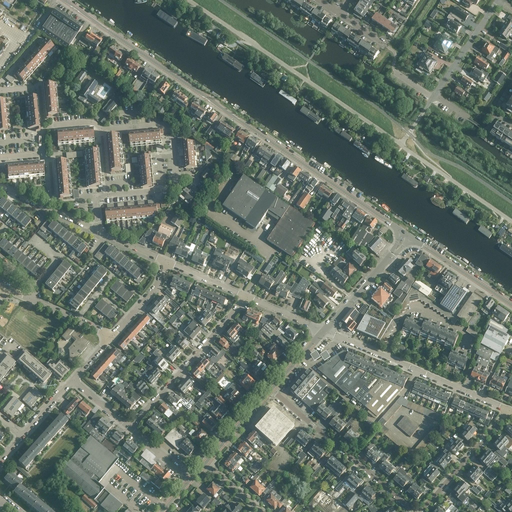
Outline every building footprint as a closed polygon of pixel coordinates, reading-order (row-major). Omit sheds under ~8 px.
[(295,8),(300,0),(292,0),(290,4),(292,5),(291,6),(292,6),(295,8)] [(301,11),(305,4),(306,4),(302,1),(303,1),(301,0),(300,0),(295,8),(298,10),(298,11),(299,10),(301,11)] [(371,6),(362,0),(360,4),(369,10),(371,6)] [(476,5),(479,0),(467,0),(468,0),(467,0),(462,0),(461,3),(469,8),(473,3),(476,5)] [(305,15),(311,7),(309,5),(309,6),(306,4),(305,4),(301,11),(303,12),(302,13),(305,15)] [(369,10),(360,4),(358,8),(366,13),(369,10)] [(311,18),(316,11),(313,8),(311,7),(305,15),(308,17),(309,18),(309,17),(311,18)] [(366,13),(358,8),(354,13),(359,16),(362,18),(363,18),(366,13)] [(51,16),(41,31),(51,38),(66,16),(56,9),(51,16)] [(465,22),(469,16),(458,9),(454,15),(453,14),(452,17),(458,22),(460,19),(465,22)] [(178,23),(160,11),(157,16),(174,28),(178,23)] [(316,22),(322,14),(320,12),(319,13),(316,11),(311,18),(313,19),(312,20),(313,20),(316,22)] [(5,21),(10,24),(14,17),(9,14),(5,21)] [(322,25),(326,18),(327,18),(323,15),(324,15),(322,14),(316,22),(319,24),(319,25),(320,24),(322,25)] [(376,28),(381,19),(382,18),(381,19),(377,14),(376,15),(370,24),(376,28)] [(82,27),(66,16),(51,38),(67,49),(82,27)] [(453,22),(455,19),(449,16),(447,19),(450,21),(446,27),(457,34),(461,27),(453,22)] [(326,29),(331,23),(333,21),(330,19),(330,20),(327,18),(326,18),(322,25),(323,26),(323,27),(326,29)] [(381,31),(387,22),(387,21),(387,22),(382,18),(381,19),(376,28),(381,31)] [(511,21),(510,23),(509,25),(507,23),(503,29),(510,34),(511,34),(511,21)] [(386,35),(392,26),(392,25),(392,26),(387,22),(381,31),(386,35)] [(337,35),(342,29),(342,28),(339,26),(339,25),(337,24),(335,26),(336,26),(331,33),(334,35),(335,35),(335,34),(337,35)] [(392,38),(397,30),(397,29),(392,25),(392,26),(386,35),(391,38),(392,38)] [(342,40),(348,31),(346,30),(345,30),(342,28),(342,29),(337,35),(339,37),(339,38),(342,40)] [(511,34),(510,34),(503,29),(499,35),(500,35),(500,36),(502,37),(507,40),(509,37),(511,38),(511,36),(511,34)] [(208,42),(189,31),(186,36),(205,47),(208,42)] [(348,42),(352,36),(353,35),(349,33),(350,32),(348,31),(342,40),(345,42),(346,41),(348,42)] [(92,33),(90,36),(88,35),(84,40),(91,45),(97,37),(92,33)] [(352,47),(358,38),(356,37),(353,35),(352,36),(348,42),(350,44),(349,45),(352,47)] [(440,37),(437,42),(448,49),(449,47),(450,48),(452,45),(452,44),(447,41),(448,38),(443,35),(442,37),(440,37)] [(102,40),(97,37),(91,45),(92,45),(96,48),(98,45),(99,46),(102,40)] [(38,50),(34,46),(30,51),(34,54),(32,57),(27,53),(23,58),(27,62),(25,65),(21,61),(16,66),(21,70),(16,75),(15,74),(13,77),(16,79),(18,78),(24,83),(55,48),(47,40),(45,42),(41,38),(37,43),(41,47),(38,50)] [(358,49),(363,43),(363,42),(360,40),(360,39),(358,38),(352,47),(355,49),(356,49),(356,48),(358,49)] [(363,54),(369,45),(367,44),(366,44),(363,42),(363,43),(358,49),(360,51),(360,52),(363,54)] [(448,49),(437,42),(434,47),(435,48),(433,50),(438,54),(440,51),(445,54),(446,55),(448,52),(447,51),(448,49)] [(501,42),(498,46),(507,52),(510,49),(501,42)] [(499,50),(495,48),(488,43),(485,47),(492,52),(496,55),(499,50)] [(369,56),(373,50),(374,49),(370,47),(371,46),(369,45),(363,54),(366,56),(367,55),(369,56)] [(98,46),(93,54),(97,56),(102,49),(98,46)] [(119,62),(124,55),(112,47),(108,54),(110,55),(111,54),(115,57),(114,58),(119,62)] [(496,55),(492,52),(485,47),(482,51),(492,58),(495,54),(497,56),(497,55),(496,55)] [(374,61),(378,54),(380,52),(377,51),(374,49),(373,50),(369,56),(371,58),(370,58),(370,59),(374,61)] [(423,54),(420,60),(433,68),(434,66),(435,67),(437,64),(436,63),(431,60),(433,57),(427,53),(425,56),(423,54)] [(244,67),(226,55),(222,60),(240,72),(244,67)] [(483,67),(486,63),(478,58),(474,64),(485,71),(486,68),(483,67)] [(130,59),(126,65),(123,69),(127,71),(127,70),(129,71),(130,70),(135,63),(130,59)] [(433,68),(420,60),(422,61),(418,66),(417,69),(418,70),(423,72),(424,70),(430,74),(432,71),(432,70),(433,68)] [(141,67),(135,63),(130,70),(132,72),(133,70),(137,73),(141,67)] [(147,69),(146,70),(144,72),(145,72),(141,78),(147,82),(153,73),(147,69)] [(484,79),(487,74),(484,72),(483,74),(476,69),(473,75),(480,80),(482,78),(484,79)] [(119,84),(122,80),(118,78),(122,72),(119,70),(112,79),(119,84)] [(77,79),(78,80),(81,83),(87,74),(83,71),(77,79)] [(159,77),(153,73),(147,82),(154,86),(159,77)] [(254,73),(251,76),(268,88),(270,84),(254,73)] [(11,84),(15,80),(9,75),(5,79),(11,84)] [(477,86),(465,78),(461,82),(468,86),(469,84),(476,89),(477,86)] [(100,101),(90,94),(96,87),(98,83),(91,79),(89,82),(78,99),(84,103),(87,99),(97,105),(100,101)] [(56,81),(47,82),(48,85),(45,85),(47,116),(46,116),(47,119),(51,119),(51,116),(57,115),(54,85),(56,84),(56,81)] [(164,95),(170,87),(163,82),(157,91),(164,95)] [(127,93),(131,95),(136,88),(132,86),(127,93)] [(468,95),(461,90),(462,89),(460,88),(460,89),(458,88),(456,91),(455,91),(454,92),(455,93),(454,93),(462,98),(464,95),(467,97),(468,95)] [(297,101),(281,90),(278,94),(294,105),(297,101)] [(177,103),(182,95),(177,91),(171,100),(177,103)] [(486,102),(491,95),(486,91),(481,98),(486,102)] [(188,99),(182,95),(177,103),(185,110),(189,104),(185,102),(188,99)] [(36,98),(27,99),(29,130),(36,129),(36,132),(40,131),(40,128),(39,128),(36,98)] [(102,111),(108,116),(112,112),(113,112),(119,105),(113,99),(102,111)] [(2,132),(9,131),(7,100),(0,100),(0,135),(2,135),(2,132)] [(195,116),(200,107),(194,103),(189,111),(195,116)] [(322,118),(304,106),(300,111),(318,123),(322,118)] [(207,112),(200,107),(195,116),(201,120),(207,112)] [(213,123),(218,117),(213,113),(211,117),(210,116),(207,119),(213,123)] [(181,118),(176,124),(180,127),(184,120),(181,118)] [(219,127),(225,131),(229,127),(222,122),(219,127)] [(495,138),(502,128),(497,124),(493,130),(490,135),(495,138)] [(195,135),(199,130),(191,125),(190,127),(194,130),(191,135),(193,136),(194,135),(195,135)] [(209,136),(214,129),(211,127),(206,134),(209,136)] [(235,131),(229,127),(225,131),(231,136),(235,131)] [(352,139),(336,127),(333,130),(350,142),(352,139)] [(58,144),(59,144),(94,141),(93,128),(54,132),(55,136),(57,136),(58,144)] [(500,141),(507,131),(502,128),(495,138),(500,141)] [(163,130),(129,133),(131,146),(162,143),(161,135),(164,135),(163,130)] [(235,139),(239,142),(245,134),(241,131),(235,139)] [(505,144),(511,134),(507,131),(500,141),(505,144)] [(123,170),(123,166),(120,134),(107,136),(111,175),(116,174),(115,171),(123,170)] [(245,134),(239,142),(243,145),(249,136),(245,134)] [(246,146),(250,149),(255,141),(251,138),(246,146)] [(179,147),(179,148),(180,167),(186,166),(186,168),(197,167),(197,162),(195,141),(187,142),(187,139),(183,140),(183,142),(184,142),(184,147),(179,147)] [(255,141),(250,149),(254,152),(259,144),(255,141)] [(370,151),(355,142),(353,145),(368,155),(370,151)] [(256,157),(262,161),(269,151),(263,147),(256,157)] [(85,152),(89,188),(101,187),(97,148),(93,149),(93,151),(85,152)] [(269,151),(262,161),(267,165),(275,155),(269,151)] [(150,157),(151,156),(151,154),(147,154),(147,157),(140,157),(143,189),(153,188),(150,157)] [(282,158),(278,155),(271,166),(273,167),(270,171),(274,174),(278,170),(276,168),(282,158)] [(394,167),(378,157),(378,156),(377,156),(376,156),(375,157),(375,158),(375,159),(375,160),(376,160),(392,170),(394,167)] [(67,160),(55,162),(58,200),(63,200),(63,197),(71,197),(67,160)] [(246,173),(253,163),(249,160),(242,171),(246,173)] [(285,171),(290,165),(284,161),(280,168),(285,171)] [(7,170),(8,174),(8,178),(44,175),(43,163),(4,166),(5,171),(7,170)] [(206,181),(212,174),(208,170),(209,168),(207,166),(203,171),(205,172),(201,177),(206,181)] [(295,168),(290,175),(288,178),(294,182),(301,172),(295,168)] [(259,182),(266,172),(263,170),(256,180),(259,182)] [(303,173),(299,178),(298,178),(297,180),(297,181),(300,183),(301,180),(303,181),(307,175),(303,173)] [(418,184),(404,174),(401,178),(416,188),(418,184)] [(275,175),(267,185),(266,187),(274,193),(279,185),(282,180),(275,175)] [(311,178),(307,175),(303,181),(304,182),(302,185),(305,186),(306,184),(307,184),(311,178)] [(282,220),(267,241),(292,258),(315,225),(290,207),(290,208),(277,199),(244,176),(223,206),(257,229),(269,211),(270,212),(282,220)] [(313,179),(307,188),(306,189),(311,192),(318,182),(313,179)] [(288,191),(279,185),(274,193),(283,199),(288,191)] [(186,189),(179,198),(188,206),(196,198),(194,196),(199,190),(194,186),(189,191),(186,189)] [(318,193),(323,197),(328,190),(323,186),(318,193)] [(291,199),(288,203),(290,204),(293,200),(293,201),(300,191),(297,189),(291,199)] [(333,193),(328,190),(323,197),(322,199),(326,202),(327,200),(328,201),(330,201),(334,195),(333,194),(333,193)] [(303,210),(311,198),(305,193),(296,206),(303,210)] [(448,204),(433,194),(431,197),(445,207),(448,204)] [(340,198),(336,196),(334,195),(330,201),(330,202),(325,210),(319,219),(326,223),(332,214),(328,212),(332,207),(333,208),(334,207),(336,204),(337,204),(340,200),(339,199),(340,198)] [(344,213),(350,204),(344,200),(340,206),(338,209),(344,213)] [(135,208),(134,203),(128,203),(128,209),(125,209),(124,204),(118,204),(118,210),(115,210),(114,204),(108,205),(108,211),(106,211),(107,222),(158,217),(157,209),(160,209),(160,205),(157,205),(157,206),(155,206),(155,201),(148,201),(149,207),(145,207),(144,202),(141,202),(138,202),(138,208),(135,208)] [(7,202),(2,209),(4,212),(3,213),(5,215),(6,213),(12,206),(7,202)] [(352,214),(356,208),(350,204),(344,213),(345,213),(342,217),(344,218),(338,226),(333,233),(338,236),(353,215),(352,214)] [(12,206),(6,213),(9,215),(8,217),(9,219),(11,217),(17,210),(12,206)] [(334,220),(336,217),(340,211),(337,209),(332,218),(334,220)] [(352,218),(354,220),(356,221),(362,212),(359,209),(354,216),(354,215),(352,218)] [(17,210),(11,217),(14,219),(12,221),(14,222),(16,221),(21,213),(17,210)] [(470,220),(456,210),(453,214),(467,225),(470,220)] [(366,215),(362,212),(356,221),(358,222),(361,224),(358,228),(359,229),(360,230),(364,225),(362,223),(364,220),(363,219),(366,215)] [(21,213),(16,221),(18,223),(17,225),(19,226),(26,217),(21,213)] [(198,218),(192,215),(189,222),(195,225),(198,218)] [(179,228),(183,221),(176,216),(171,223),(179,228)] [(26,217),(19,226),(20,224),(23,227),(22,228),(24,230),(31,221),(26,217)] [(370,217),(364,225),(360,230),(359,229),(351,242),(365,251),(369,245),(374,239),(365,233),(368,229),(370,228),(372,229),(377,223),(370,217)] [(48,228),(51,231),(49,233),(51,234),(52,232),(58,225),(53,221),(52,222),(50,225),(48,228)] [(58,225),(52,232),(55,234),(54,236),(54,237),(52,239),(54,240),(56,238),(63,229),(58,225)] [(160,238),(157,246),(162,248),(165,240),(167,237),(169,238),(173,229),(162,225),(161,226),(159,226),(157,230),(159,231),(158,233),(162,235),(161,238),(160,238)] [(493,234),(481,226),(478,231),(489,239),(493,234)] [(63,229),(56,238),(57,236),(60,238),(58,240),(60,241),(67,233),(63,229)] [(155,232),(150,230),(145,236),(152,239),(155,232)] [(46,240),(48,238),(39,231),(38,233),(46,240)] [(67,233),(60,241),(60,242),(62,240),(65,242),(61,246),(63,248),(72,236),(67,233)] [(72,236),(63,248),(67,243),(69,246),(68,248),(70,249),(77,240),(72,236)] [(170,246),(175,248),(173,253),(179,256),(178,257),(179,258),(180,258),(186,245),(181,243),(182,240),(174,237),(170,246)] [(5,238),(0,243),(0,248),(2,250),(10,242),(9,241),(8,243),(5,241),(7,239),(5,238)] [(12,239),(10,242),(2,250),(7,254),(14,245),(13,247),(10,245),(13,241),(12,239)] [(372,252),(377,256),(385,246),(377,239),(368,248),(372,252)] [(77,240),(70,249),(71,247),(74,250),(72,251),(74,253),(81,244),(77,240)] [(16,243),(14,245),(7,254),(12,258),(19,249),(17,251),(15,249),(18,245),(16,243)] [(341,243),(338,248),(343,252),(347,247),(341,243)] [(81,244),(74,253),(76,251),(79,253),(77,255),(79,257),(86,248),(81,244)] [(191,247),(186,245),(180,258),(182,259),(183,259),(183,258),(187,259),(188,255),(191,257),(196,246),(192,244),(191,247)] [(511,250),(503,244),(500,250),(511,258),(511,250)] [(196,246),(191,257),(192,255),(194,257),(192,261),(197,264),(201,255),(202,252),(197,250),(198,247),(196,246)] [(19,249),(12,258),(16,262),(23,253),(22,255),(19,253),(23,248),(21,247),(19,249)] [(105,253),(104,254),(107,256),(106,258),(107,259),(114,250),(110,247),(109,248),(107,250),(105,253)] [(366,260),(353,248),(349,252),(346,250),(342,255),(349,262),(351,259),(360,267),(366,260)] [(114,250),(107,259),(108,259),(109,258),(112,260),(110,262),(112,263),(119,254),(114,250)] [(216,259),(212,266),(216,268),(217,268),(219,269),(225,256),(215,252),(213,258),(216,259)] [(23,253),(16,262),(21,266),(27,258),(24,256),(25,255),(23,253)] [(119,254),(112,263),(114,261),(116,264),(114,267),(115,268),(124,258),(119,254)] [(207,258),(201,255),(197,264),(203,266),(205,262),(208,263),(211,256),(208,255),(207,258)] [(264,261),(255,255),(253,258),(262,264),(264,261)] [(422,255),(416,265),(422,269),(428,259),(422,255)] [(225,256),(219,269),(222,270),(226,272),(230,265),(232,266),(235,261),(225,256)] [(27,258),(21,266),(26,269),(31,262),(29,260),(30,258),(28,257),(27,258)] [(124,258),(115,268),(116,268),(118,265),(121,267),(120,269),(121,271),(128,262),(124,258)] [(243,262),(241,260),(237,265),(239,267),(236,271),(242,275),(247,268),(245,266),(244,267),(241,265),(243,262)] [(31,262),(26,269),(30,273),(36,266),(33,264),(35,262),(33,261),(31,262)] [(407,261),(402,267),(397,272),(401,276),(401,275),(404,278),(405,277),(409,273),(416,279),(422,270),(420,268),(419,269),(415,266),(414,267),(411,265),(411,264),(407,261)] [(426,264),(422,269),(425,271),(425,270),(430,273),(431,274),(432,271),(437,265),(431,261),(428,266),(426,264)] [(36,266),(30,273),(35,277),(41,270),(38,268),(41,263),(40,262),(36,266)] [(73,269),(64,262),(60,266),(69,273),(67,272),(69,269),(71,271),(73,269)] [(128,262),(121,271),(122,271),(123,269),(126,271),(123,274),(125,276),(126,274),(133,266),(128,262)] [(270,264),(264,273),(267,274),(273,266),(270,264)] [(349,264),(344,269),(351,276),(356,271),(349,264)] [(430,273),(430,274),(436,279),(441,272),(440,273),(439,272),(442,268),(437,265),(432,271),(431,274),(430,273)] [(69,273),(60,266),(56,271),(65,278),(63,276),(66,274),(67,275),(69,273)] [(133,266),(126,274),(128,273),(130,275),(129,277),(131,278),(138,269),(133,266)] [(100,267),(97,270),(96,269),(95,269),(93,267),(92,269),(103,278),(107,273),(100,267)] [(351,276),(344,269),(341,272),(340,271),(336,268),(335,267),(333,269),(347,281),(351,276)] [(247,268),(242,275),(247,279),(250,274),(253,276),(257,271),(254,269),(252,272),(248,269),(249,269),(247,268)] [(103,278),(92,269),(94,271),(96,272),(94,275),(90,272),(88,274),(99,282),(103,278)] [(138,269),(131,278),(132,276),(135,279),(133,280),(138,284),(142,280),(139,278),(143,273),(138,269)] [(347,281),(333,269),(334,271),(330,275),(333,278),(342,286),(347,281)] [(65,278),(56,271),(53,276),(61,283),(61,282),(60,281),(62,278),(63,280),(65,278)] [(275,280),(278,282),(284,273),(281,272),(275,280)] [(284,273),(278,282),(273,290),(276,291),(275,294),(276,294),(275,295),(278,296),(278,295),(280,297),(285,288),(282,287),(280,286),(281,284),(287,277),(284,275),(284,274),(284,273)] [(409,273),(405,277),(409,280),(404,285),(402,283),(397,291),(401,291),(407,295),(411,289),(416,279),(409,273)] [(99,282),(88,274),(92,277),(90,280),(86,277),(85,278),(95,287),(99,282)] [(400,282),(396,278),(393,275),(389,279),(390,279),(389,280),(396,286),(400,282)] [(441,291),(450,277),(446,275),(443,279),(443,278),(436,288),(441,291)] [(61,283),(53,276),(49,280),(56,286),(58,283),(60,284),(61,283)] [(259,284),(264,287),(271,277),(269,276),(267,278),(264,276),(259,284)] [(175,277),(172,284),(171,285),(175,287),(174,288),(177,289),(178,287),(181,280),(175,277)] [(271,277),(264,287),(269,291),(274,283),(271,281),(273,279),(271,277)] [(455,280),(450,277),(441,291),(446,294),(453,285),(452,284),(455,280)] [(95,287),(85,278),(84,279),(88,282),(86,284),(82,281),(81,283),(91,292),(95,287)] [(298,287),(297,287),(292,296),(300,300),(307,288),(308,288),(310,284),(303,278),(298,287)] [(56,286),(49,280),(45,285),(52,291),(54,288),(57,290),(59,288),(56,286)] [(183,289),(186,282),(181,280),(177,289),(182,292),(183,289)] [(110,289),(115,294),(122,286),(116,281),(110,289)] [(432,291),(417,281),(413,287),(428,297),(432,291)] [(192,285),(186,282),(183,289),(189,292),(192,285)] [(337,292),(326,283),(322,288),(315,282),(313,285),(318,290),(325,295),(327,293),(333,298),(337,292)] [(91,292),(81,283),(84,286),(82,289),(80,287),(79,289),(88,296),(91,292)] [(392,293),(394,291),(392,290),(393,290),(386,284),(383,288),(389,293),(391,291),(392,293)] [(285,288),(280,297),(283,298),(285,299),(286,299),(287,297),(290,299),(292,296),(297,287),(294,285),(292,288),(287,286),(286,286),(285,288)] [(318,290),(312,286),(310,285),(308,288),(307,288),(309,290),(315,294),(318,290)] [(122,286),(115,294),(121,298),(128,290),(122,286)] [(466,294),(454,286),(440,306),(453,314),(466,294)] [(197,287),(196,291),(193,290),(188,301),(191,303),(193,297),(194,297),(194,296),(199,298),(203,290),(197,287)] [(88,296),(79,289),(81,291),(78,294),(77,292),(75,294),(84,301),(88,296)] [(392,322),(381,340),(380,342),(384,343),(388,342),(388,339),(390,338),(390,335),(393,335),(392,331),(395,331),(394,328),(397,327),(396,324),(399,323),(399,320),(402,320),(401,317),(404,316),(403,313),(406,312),(405,309),(408,309),(408,306),(411,305),(410,303),(421,301),(422,303),(425,302),(425,305),(429,304),(430,305),(430,308),(434,308),(434,311),(437,310),(438,313),(441,313),(441,315),(444,315),(445,318),(448,317),(449,320),(452,320),(452,323),(455,325),(459,319),(428,297),(413,289),(412,289),(392,322)] [(128,290),(121,298),(127,303),(133,295),(128,290)] [(205,301),(206,298),(209,292),(203,290),(199,298),(205,301)] [(318,290),(315,294),(314,295),(317,297),(314,301),(323,309),(329,303),(323,297),(325,295),(318,290)] [(391,303),(393,301),(381,290),(373,299),(385,310),(387,308),(384,305),(388,301),(391,303)] [(167,291),(164,293),(171,299),(173,297),(167,291)] [(407,295),(401,291),(397,291),(394,295),(399,298),(397,300),(398,300),(402,304),(407,295)] [(214,295),(209,292),(206,298),(212,301),(214,295)] [(84,301),(75,294),(77,295),(75,298),(71,295),(70,297),(80,306),(84,301)] [(473,294),(471,297),(457,318),(468,325),(476,313),(481,304),(483,301),(473,294)] [(220,297),(214,295),(212,301),(217,303),(220,297)] [(80,306),(70,297),(69,297),(73,300),(71,303),(68,300),(66,302),(76,310),(80,306)] [(162,297),(158,301),(165,307),(167,305),(168,305),(169,304),(177,311),(180,308),(170,299),(168,302),(162,297)] [(226,300),(220,297),(217,303),(218,303),(216,307),(222,309),(226,300)] [(101,299),(94,308),(100,312),(107,304),(101,299)] [(311,303),(304,300),(299,310),(307,313),(311,303)] [(402,304),(398,300),(388,312),(394,317),(396,314),(395,312),(402,304)] [(490,311),(495,304),(489,300),(482,311),(484,313),(486,309),(490,311)] [(165,307),(158,301),(154,306),(159,311),(163,306),(164,307),(165,307)] [(107,304),(100,312),(106,317),(113,309),(107,304)] [(358,313),(353,309),(340,324),(343,330),(346,328),(353,333),(355,330),(357,331),(369,310),(367,309),(368,308),(365,305),(358,313)] [(159,311),(154,306),(150,310),(155,315),(159,311)] [(371,307),(369,310),(357,331),(357,332),(377,340),(378,339),(380,340),(391,321),(371,307)] [(509,314),(499,307),(496,312),(493,310),(488,317),(490,319),(504,328),(508,322),(510,319),(511,315),(509,314)] [(113,309),(106,317),(112,322),(118,313),(113,309)] [(181,310),(175,316),(180,320),(185,313),(181,310)] [(248,317),(252,319),(255,313),(249,310),(245,319),(246,320),(248,317)] [(207,313),(203,317),(208,322),(212,318),(207,313)] [(262,316),(255,313),(252,319),(257,321),(255,324),(257,325),(262,316)] [(481,316),(476,313),(468,325),(473,328),(481,316)] [(145,316),(141,320),(146,324),(150,320),(145,316)] [(423,321),(423,320),(421,320),(419,324),(413,321),(415,317),(412,316),(411,320),(408,319),(402,331),(403,331),(404,329),(412,333),(411,335),(412,333),(420,336),(419,338),(420,338),(421,334),(429,338),(429,340),(430,338),(438,341),(437,343),(438,341),(446,345),(445,347),(446,347),(447,345),(454,348),(453,350),(454,351),(459,337),(456,336),(458,332),(455,331),(454,335),(448,332),(449,328),(447,327),(445,331),(439,329),(441,325),(439,324),(437,328),(431,325),(433,321),(430,320),(429,324),(425,323),(424,326),(422,325),(423,321)] [(156,320),(164,327),(166,325),(161,320),(158,317),(155,320),(156,320)] [(208,322),(203,317),(199,322),(204,327),(208,322)] [(273,320),(274,321),(274,322),(276,324),(276,323),(278,324),(276,326),(279,329),(281,327),(280,325),(282,322),(276,317),(273,320)] [(494,352),(491,359),(497,361),(500,354),(501,355),(510,337),(506,335),(508,331),(504,328),(490,319),(486,330),(488,330),(481,345),(494,352)] [(146,324),(141,320),(137,324),(142,329),(144,330),(146,328),(144,326),(146,324)] [(276,332),(269,325),(267,323),(265,325),(266,326),(261,331),(273,343),(275,341),(278,344),(285,350),(288,347),(287,346),(288,344),(283,339),(281,341),(278,338),(281,336),(276,332)] [(142,329),(137,324),(134,328),(138,333),(142,329)] [(236,324),(231,329),(238,335),(241,331),(243,332),(248,337),(251,334),(246,329),(244,331),(236,324)] [(281,326),(281,327),(279,329),(278,330),(276,332),(281,336),(282,334),(283,336),(285,333),(287,331),(286,330),(282,326),(281,326)] [(466,332),(478,340),(479,340),(482,335),(470,326),(466,332)] [(62,337),(66,341),(68,341),(71,338),(75,342),(68,349),(69,351),(70,357),(69,358),(70,359),(69,361),(72,364),(86,348),(86,346),(86,345),(88,342),(75,330),(75,331),(71,327),(62,337)] [(196,327),(191,331),(196,336),(200,331),(196,327)] [(289,327),(286,330),(287,331),(285,333),(293,340),(298,335),(289,327)] [(138,333),(134,328),(130,333),(135,337),(138,333)] [(238,335),(231,329),(227,335),(234,341),(236,340),(234,338),(237,334),(238,335)] [(196,336),(191,331),(187,336),(192,340),(196,336)] [(135,337),(130,333),(126,337),(131,341),(135,337)] [(187,339),(184,336),(181,333),(179,336),(182,338),(179,341),(182,344),(180,346),(184,350),(189,344),(185,341),(187,339)] [(131,341),(126,337),(122,341),(127,346),(131,341)] [(227,349),(230,346),(227,344),(228,343),(223,339),(219,343),(224,348),(225,347),(227,349)] [(168,342),(173,347),(171,349),(169,348),(168,350),(169,351),(169,352),(177,358),(181,354),(178,351),(180,349),(170,340),(168,342)] [(127,346),(122,341),(118,346),(123,350),(127,346)] [(240,350),(242,348),(236,342),(234,344),(240,350)] [(476,364),(479,365),(482,366),(487,368),(491,359),(494,352),(480,345),(476,355),(479,357),(476,364)] [(221,358),(223,356),(214,348),(210,353),(216,358),(218,356),(221,358)] [(275,348),(271,353),(277,359),(282,354),(275,348)] [(465,369),(464,371),(465,372),(470,360),(467,358),(468,354),(466,353),(464,357),(459,355),(460,351),(458,349),(456,354),(453,352),(447,364),(448,364),(449,362),(457,366),(456,368),(457,366),(465,369)] [(14,361),(10,358),(8,356),(0,365),(0,382),(16,364),(17,364),(19,363),(44,384),(51,376),(25,354),(26,353),(23,350),(14,361)] [(110,355),(115,359),(116,360),(115,361),(120,365),(123,368),(124,366),(121,364),(122,363),(118,359),(117,357),(119,355),(114,350),(110,355)] [(162,357),(156,351),(154,350),(151,352),(153,354),(159,360),(162,357)] [(254,350),(251,353),(256,357),(257,357),(262,361),(264,359),(263,358),(259,354),(254,350)] [(177,358),(169,352),(165,356),(166,357),(172,363),(177,358)] [(318,370),(321,372),(336,385),(352,367),(356,357),(349,354),(348,355),(344,352),(332,360),(330,359),(328,361),(325,364),(326,364),(318,370)] [(273,363),(277,359),(271,353),(267,357),(273,363)] [(136,362),(142,355),(140,354),(134,360),(136,362)] [(115,359),(110,355),(106,359),(111,363),(115,359)] [(364,360),(356,357),(352,367),(336,385),(341,390),(359,370),(364,360)] [(58,364),(51,359),(45,365),(54,372),(60,365),(59,363),(58,364)] [(111,363),(106,359),(102,363),(107,368),(111,364),(115,367),(111,363)] [(149,373),(148,373),(156,381),(161,376),(157,372),(158,370),(155,368),(149,361),(148,360),(146,362),(147,363),(147,364),(153,369),(149,374),(149,373)] [(159,360),(155,364),(163,371),(168,365),(163,361),(162,362),(159,360)] [(204,360),(200,364),(205,369),(209,364),(212,366),(213,365),(217,369),(219,368),(214,364),(209,360),(207,362),(204,360)] [(371,363),(364,360),(359,370),(341,390),(347,395),(366,373),(371,363)] [(254,365),(256,367),(263,374),(267,369),(258,361),(254,365)] [(107,368),(102,363),(99,367),(104,372),(107,368)] [(378,366),(371,363),(366,373),(347,395),(353,400),(374,376),(378,366)] [(205,369),(200,364),(196,369),(206,378),(208,376),(205,374),(202,372),(205,369)] [(248,372),(250,370),(246,366),(245,366),(243,364),(241,366),(243,368),(248,372)] [(69,372),(60,365),(54,372),(62,380),(69,372)] [(476,380),(479,373),(482,366),(479,365),(477,368),(475,367),(471,378),(476,380)] [(385,370),(378,366),(374,376),(353,400),(358,405),(381,380),(385,370)] [(104,372),(99,367),(95,372),(100,376),(104,372)] [(259,378),(263,374),(256,367),(252,372),(259,378)] [(115,376),(117,374),(110,368),(108,370),(115,376)] [(206,378),(196,369),(191,374),(196,378),(199,375),(202,378),(204,380),(206,378)] [(393,373),(385,370),(381,380),(358,405),(364,410),(388,383),(393,373)] [(317,377),(309,371),(305,376),(312,383),(317,377)] [(100,376),(95,372),(91,376),(96,381),(100,376)] [(148,373),(145,377),(139,372),(137,374),(147,383),(148,382),(152,385),(156,381),(148,373)] [(483,374),(479,373),(476,380),(481,382),(485,372),(484,372),(483,374)] [(485,372),(481,382),(485,384),(490,374),(485,372)] [(255,383),(248,376),(250,374),(249,373),(247,375),(245,374),(241,378),(242,379),(251,387),(255,383)] [(400,376),(393,373),(388,383),(364,410),(370,415),(396,386),(400,376)] [(495,374),(490,385),(496,388),(500,378),(497,377),(498,375),(495,374)] [(312,383),(305,376),(300,381),(308,388),(312,383)] [(407,379),(400,376),(396,386),(370,415),(374,418),(375,419),(376,419),(377,418),(381,414),(403,389),(407,379)] [(251,387),(242,379),(238,383),(237,382),(238,381),(234,377),(231,381),(235,384),(236,385),(240,389),(239,388),(240,386),(247,392),(251,387)] [(308,388),(303,393),(298,398),(313,411),(319,405),(323,400),(328,394),(325,392),(323,390),(327,386),(317,377),(312,383),(308,388)] [(503,380),(500,378),(496,388),(502,391),(507,379),(504,378),(503,380)] [(187,379),(182,384),(188,389),(190,387),(192,388),(194,386),(187,379)] [(146,385),(142,382),(142,381),(136,387),(131,383),(129,386),(135,391),(137,388),(140,391),(139,391),(143,395),(149,390),(145,386),(146,385)] [(308,388),(300,381),(296,386),(303,393),(308,388)] [(107,387),(109,388),(111,390),(116,385),(112,382),(107,387)] [(416,383),(413,390),(412,393),(418,395),(422,385),(416,383)] [(188,389),(182,384),(178,389),(184,394),(188,389)] [(243,395),(239,392),(239,391),(240,389),(236,385),(235,386),(233,384),(226,392),(229,394),(238,402),(242,397),(241,396),(243,395)] [(428,388),(422,385),(418,395),(423,398),(428,388)] [(110,393),(115,398),(122,390),(117,386),(110,393)] [(303,393),(296,386),(291,392),(298,398),(303,393)] [(33,387),(27,394),(36,401),(42,395),(33,387)] [(433,390),(428,388),(423,398),(429,400),(433,390)] [(120,402),(124,397),(126,394),(124,392),(125,391),(123,389),(122,390),(115,398),(120,402)] [(439,392),(433,390),(429,400),(434,403),(435,400),(439,392)] [(444,395),(439,392),(435,400),(441,402),(444,395)] [(135,393),(133,396),(133,397),(129,401),(134,405),(136,402),(134,400),(135,398),(138,401),(141,398),(137,395),(135,393)] [(36,401),(27,394),(21,400),(30,408),(36,401)] [(233,407),(238,402),(229,394),(225,399),(226,400),(233,407)] [(168,400),(173,404),(173,405),(175,407),(180,403),(189,411),(192,407),(191,405),(186,401),(181,397),(180,398),(177,396),(175,398),(172,395),(168,400)] [(450,397),(444,395),(441,402),(440,405),(445,407),(450,397)] [(406,408),(408,402),(406,401),(401,396),(396,403),(401,407),(402,406),(406,408)] [(23,404),(14,397),(8,404),(17,411),(23,404)] [(124,397),(120,402),(125,406),(129,401),(124,397)] [(76,398),(66,410),(63,412),(67,416),(76,406),(78,407),(81,404),(80,403),(80,402),(76,398)] [(189,398),(186,401),(191,405),(192,407),(195,404),(194,402),(189,398)] [(215,400),(220,405),(216,408),(225,416),(229,412),(222,407),(224,405),(217,398),(215,400)] [(316,413),(320,417),(327,410),(325,407),(325,406),(323,405),(326,402),(323,400),(319,405),(321,407),(316,413)] [(452,407),(451,409),(454,410),(455,408),(458,409),(461,402),(455,400),(452,407)] [(129,401),(125,406),(130,410),(134,405),(129,401)] [(82,402),(81,404),(78,407),(81,410),(79,411),(80,412),(77,416),(79,418),(82,414),(83,414),(84,413),(87,415),(91,410),(82,402)] [(198,402),(195,405),(195,404),(192,407),(192,408),(195,411),(198,408),(200,410),(203,407),(198,402)] [(466,404),(461,402),(458,409),(463,412),(466,404)] [(17,411),(8,404),(3,410),(12,418),(17,411)] [(472,407),(466,404),(463,412),(469,414),(472,407)] [(159,409),(165,414),(169,418),(173,413),(179,419),(181,417),(172,408),(169,411),(169,410),(163,405),(159,409)] [(477,409),(472,407),(469,414),(474,416),(477,409)] [(187,414),(190,417),(195,421),(199,425),(202,423),(197,419),(192,414),(195,411),(192,408),(187,414)] [(225,416),(216,408),(212,412),(214,414),(221,420),(225,416)] [(327,410),(320,417),(325,422),(331,415),(333,417),(341,409),(340,408),(338,412),(335,409),(332,413),(330,411),(330,412),(327,410)] [(341,409),(333,417),(335,419),(330,425),(335,430),(343,420),(342,420),(341,421),(339,419),(337,417),(343,411),(341,409)] [(483,411),(477,409),(474,416),(480,419),(483,411)] [(269,416),(265,419),(262,416),(258,421),(261,424),(256,429),(276,447),(294,427),(274,410),(269,416)] [(488,414),(483,411),(480,419),(485,421),(488,414)] [(147,424),(152,428),(161,417),(156,413),(153,417),(151,419),(147,424)] [(96,414),(89,422),(87,420),(81,427),(80,429),(82,430),(83,429),(89,434),(102,419),(96,414)] [(61,415),(18,463),(25,469),(68,422),(61,415)] [(161,417),(152,428),(156,432),(160,427),(156,424),(158,421),(160,423),(162,420),(160,418),(161,417)] [(211,418),(209,420),(207,419),(206,421),(214,428),(218,424),(211,418)] [(343,420),(335,430),(339,434),(345,427),(347,429),(350,426),(355,420),(352,418),(347,424),(343,420)] [(114,429),(102,419),(89,434),(99,442),(101,445),(114,429)] [(353,445),(355,442),(357,444),(358,443),(356,441),(359,438),(355,435),(362,427),(355,420),(350,426),(354,429),(351,432),(350,431),(345,438),(353,445)] [(214,428),(206,421),(202,424),(204,426),(203,426),(210,432),(214,428)] [(475,427),(470,423),(468,426),(469,426),(465,431),(472,437),(476,432),(473,430),(475,427)] [(389,431),(384,426),(379,426),(377,424),(375,427),(385,436),(385,435),(389,431)] [(165,431),(160,427),(156,432),(161,436),(165,431)] [(117,431),(114,429),(101,445),(113,454),(117,449),(119,446),(117,445),(124,437),(117,431)] [(173,430),(166,438),(178,449),(187,440),(183,437),(183,438),(178,434),(173,430)] [(204,440),(197,434),(193,430),(189,434),(200,444),(204,440)] [(201,430),(197,434),(204,440),(207,435),(201,430)] [(189,438),(182,432),(181,431),(178,434),(183,438),(183,437),(187,440),(189,438)] [(460,435),(458,437),(463,441),(465,439),(468,442),(472,437),(465,431),(461,436),(460,435)] [(259,437),(253,432),(250,436),(262,446),(261,446),(263,444),(257,439),(259,437)] [(298,441),(300,443),(307,436),(302,432),(296,440),(298,442),(298,441)] [(463,441),(458,437),(455,435),(453,437),(455,439),(453,442),(451,440),(449,442),(453,445),(460,451),(464,446),(461,444),(463,441)] [(262,446),(250,436),(246,440),(254,446),(256,444),(257,445),(261,448),(262,446)] [(307,436),(300,443),(303,446),(305,448),(311,440),(307,436)] [(502,436),(498,441),(505,448),(509,443),(502,436)] [(77,452),(80,455),(84,450),(109,471),(118,460),(90,437),(77,452)] [(128,441),(126,443),(125,442),(121,448),(122,448),(120,451),(117,449),(113,454),(127,466),(135,456),(133,454),(138,449),(128,441)] [(196,449),(187,441),(184,444),(193,452),(196,449)] [(505,448),(498,441),(494,446),(501,452),(505,448)] [(244,442),(240,446),(249,454),(252,456),(253,457),(255,455),(251,452),(252,450),(244,442)] [(193,452),(184,444),(180,448),(189,456),(193,452)] [(315,456),(322,449),(317,445),(314,448),(313,447),(308,454),(313,459),(315,456)] [(376,454),(378,451),(374,447),(372,445),(366,451),(368,453),(366,456),(371,460),(376,454)] [(448,449),(446,451),(451,455),(453,453),(456,456),(460,451),(453,445),(449,450),(448,449)] [(249,454),(240,446),(237,450),(246,458),(249,454)] [(322,449),(315,456),(318,459),(320,460),(326,453),(322,449)] [(450,458),(452,456),(451,455),(446,451),(443,449),(441,451),(443,453),(439,457),(441,459),(448,465),(452,460),(450,458)] [(117,511),(123,505),(120,501),(98,484),(109,471),(84,450),(80,455),(77,452),(60,472),(100,506),(107,511),(117,511)] [(412,450),(407,455),(414,460),(419,454),(414,450),(412,450)] [(153,462),(156,459),(146,451),(140,458),(143,459),(139,463),(149,472),(153,468),(156,464),(153,462)] [(488,451),(484,456),(495,466),(499,462),(505,467),(508,464),(507,462),(502,459),(499,455),(496,458),(488,451)] [(234,453),(231,457),(240,466),(244,462),(234,453)] [(386,456),(380,463),(382,465),(380,468),(385,472),(390,466),(386,462),(387,461),(386,461),(391,455),(389,453),(386,456)] [(304,454),(300,458),(299,460),(295,464),(298,466),(306,456),(304,454)] [(381,458),(376,454),(371,460),(375,464),(378,461),(380,463),(386,456),(384,454),(381,458)] [(494,465),(484,456),(480,461),(488,468),(486,471),(495,479),(498,476),(490,469),(494,465)] [(240,466),(231,457),(227,461),(237,470),(240,466)] [(328,467),(331,470),(336,464),(337,462),(333,458),(326,466),(328,468),(328,467)] [(436,463),(434,465),(439,469),(441,467),(444,470),(448,465),(441,459),(437,464),(436,463)] [(239,471),(237,470),(227,461),(224,465),(235,475),(239,471)] [(337,462),(336,464),(331,470),(335,473),(336,473),(342,466),(337,462)] [(432,483),(440,474),(437,471),(439,469),(434,465),(431,463),(429,465),(430,466),(424,473),(424,476),(422,479),(426,483),(429,481),(432,483)] [(165,482),(170,476),(156,464),(155,466),(151,470),(165,482)] [(29,476),(16,465),(14,467),(27,478),(29,476)] [(253,476),(258,471),(252,466),(248,471),(253,476)] [(342,466),(336,473),(335,473),(338,476),(337,476),(339,478),(346,470),(342,466)] [(390,466),(385,472),(389,476),(392,473),(394,475),(400,468),(398,466),(395,470),(390,466)] [(314,480),(322,470),(319,467),(315,472),(311,477),(314,480)] [(475,467),(471,472),(479,478),(481,475),(481,476),(483,474),(492,482),(495,479),(486,471),(483,474),(475,467)] [(407,474),(400,468),(394,475),(396,477),(394,480),(398,484),(404,478),(407,474)] [(36,511),(51,511),(20,486),(22,483),(10,472),(4,480),(16,490),(13,493),(36,511)] [(479,478),(471,472),(467,476),(471,479),(470,480),(474,484),(477,481),(476,481),(479,478)] [(163,485),(158,480),(155,477),(152,480),(143,473),(139,477),(149,485),(151,482),(159,489),(163,485)] [(252,480),(255,483),(250,488),(255,492),(260,486),(256,482),(260,477),(257,474),(252,480)] [(348,485),(351,487),(357,479),(353,476),(346,483),(348,485)] [(404,478),(398,484),(403,488),(406,485),(408,487),(412,483),(410,481),(409,482),(404,478)] [(357,479),(351,487),(353,489),(355,491),(361,483),(357,479)] [(346,483),(343,480),(340,483),(339,484),(335,489),(333,491),(336,493),(341,487),(343,487),(346,483)] [(462,482),(458,487),(465,493),(468,491),(470,489),(462,482)] [(213,483),(210,487),(217,494),(221,490),(219,489),(219,488),(215,485),(213,483)] [(412,496),(420,488),(418,487),(415,484),(414,485),(412,483),(408,487),(410,489),(408,492),(412,496)] [(505,487),(504,487),(501,483),(494,491),(496,493),(501,487),(502,488),(501,489),(503,490),(505,487)] [(417,500),(424,492),(426,489),(423,487),(424,485),(423,484),(420,488),(412,496),(417,500)] [(260,486),(255,492),(259,496),(263,493),(266,495),(273,487),(273,486),(273,487),(272,486),(271,487),(269,485),(265,490),(260,486)] [(217,494),(210,487),(207,491),(208,493),(212,496),(214,498),(217,494)] [(273,487),(266,495),(269,498),(265,502),(270,506),(276,499),(274,498),(276,495),(273,492),(274,491),(274,490),(275,489),(275,488),(273,487)] [(465,493),(458,487),(454,491),(457,495),(455,497),(463,503),(469,496),(465,494),(465,493)] [(478,496),(480,493),(476,489),(473,487),(471,490),(478,496)] [(363,498),(365,499),(371,492),(367,488),(360,497),(362,499),(363,498)] [(320,502),(327,493),(323,490),(316,498),(320,502)] [(371,492),(365,499),(363,502),(368,506),(371,505),(374,501),(376,499),(374,498),(376,495),(371,492)] [(352,493),(343,504),(346,507),(355,496),(352,493)] [(103,511),(93,503),(94,502),(89,498),(85,494),(79,501),(83,505),(84,504),(86,507),(88,509),(92,511),(103,511)] [(451,494),(448,497),(461,508),(463,505),(451,494)] [(204,495),(200,499),(207,506),(211,502),(204,495)] [(355,496),(346,507),(349,510),(359,499),(355,496)] [(207,506),(200,499),(197,503),(204,509),(207,506)] [(276,499),(270,506),(275,510),(280,503),(276,499)] [(499,511),(501,510),(488,499),(486,502),(491,506),(492,505),(495,507),(494,508),(498,511),(499,511)] [(463,505),(470,511),(472,508),(469,506),(465,502),(463,505)] [(511,511),(511,505),(509,503),(506,506),(501,502),(497,506),(501,510),(503,511),(509,511),(510,511),(511,511)]
